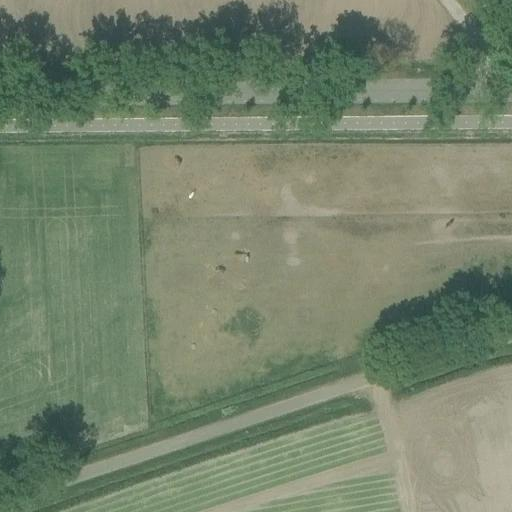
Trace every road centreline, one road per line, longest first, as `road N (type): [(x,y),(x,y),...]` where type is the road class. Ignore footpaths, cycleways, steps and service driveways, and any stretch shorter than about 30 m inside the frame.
road 1 (unclassified): [(0,502),(461,347),(511,338)]
road 2 (tertiary): [(511,89),(0,94)]
